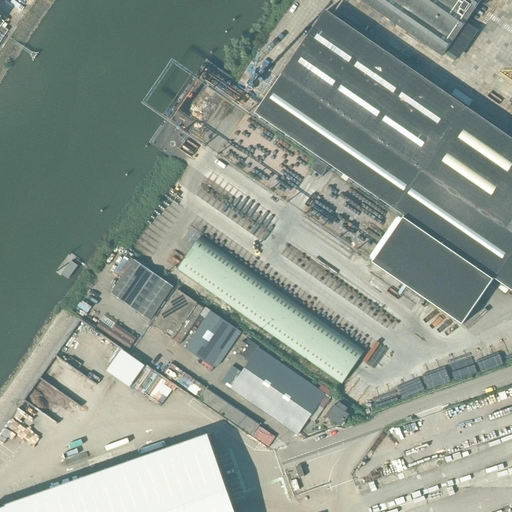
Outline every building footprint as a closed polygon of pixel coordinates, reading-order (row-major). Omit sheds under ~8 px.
[(359,0),(442,57),(480,2),(484,5),(487,0),(359,0)] [(329,165),(404,217),(372,264),(462,326),(494,279),(511,291),(511,139),(326,11),(255,114),(320,159),(316,164),(315,163),(311,169),(322,177),(326,171),(326,170),(329,165)] [(178,270),(342,384),(365,351),(201,236),(178,270)] [(173,287),(134,260),(111,294),(150,321),(173,287)] [(177,289),(152,326),(173,340),(180,345),(200,316),(201,316),(192,329),(196,332),(184,348),(213,368),(219,366),(242,333),(210,311),(205,308),(205,309),(198,304),(177,289)] [(100,321),(97,327),(129,349),(137,338),(115,324),(112,329),(100,321)] [(238,347),(234,352),(242,356),(249,361),(259,348),(259,347),(248,339),(245,344),(242,341),(241,341),(238,347)] [(241,373),(230,389),(298,436),(299,435),(309,419),(319,405),(324,409),(331,399),(326,395),(326,394),(319,390),(259,348),(249,361),(241,373)] [(232,366),(220,382),(230,389),(241,373),(232,366)] [(339,402),(336,406),(334,404),(325,416),(341,427),(349,415),(345,412),(348,408),(339,402)] [(260,426),(253,436),(273,450),(287,445),(260,426)] [(234,511),(208,435),(0,507),(0,511),(234,511)] [(300,465),(295,467),(299,479),(304,477),(300,465)]
